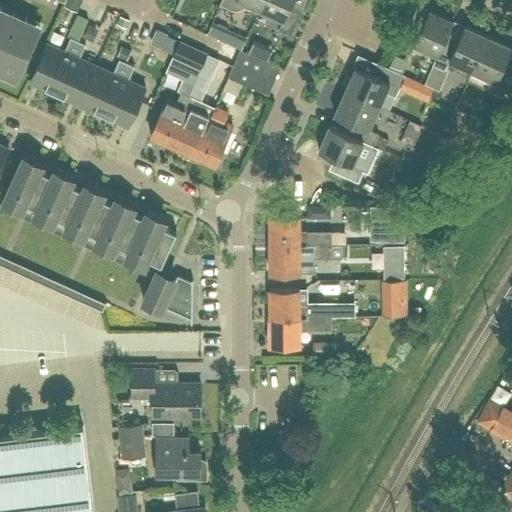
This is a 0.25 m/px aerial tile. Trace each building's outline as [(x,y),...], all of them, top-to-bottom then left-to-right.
[(262,0),(259,7),(283,18),(279,28),(291,33),(303,6),(291,1),(291,0),(262,0)] [(438,53),(446,36),(445,36),(453,18),(429,8),(422,24),(411,20),(398,48),(409,53),(414,42),(437,53),(438,53)] [(0,11),(0,38),(1,39),(11,17),(0,11)] [(1,39),(27,50),(37,29),(11,17),(1,39)] [(217,23),(212,33),(241,47),(246,38),(217,23)] [(438,53),(437,53),(433,63),(444,68),(448,58),(472,68),(487,34),(463,24),(456,40),(446,36),(438,53)] [(487,34),(472,68),(495,78),(491,89),(505,95),(511,78),(511,65),(504,62),(511,45),(487,34)] [(55,91),(78,39),(70,36),(64,50),(46,42),(29,80),(55,91)] [(1,39),(0,40),(0,66),(16,74),(27,50),(1,39)] [(79,102),(96,65),(79,57),(85,43),(78,39),(55,91),(79,102)] [(207,53),(185,43),(179,40),(173,55),(200,67),(207,53)] [(254,53),(272,56),(273,46),(256,43),(254,53)] [(240,50),(234,65),(228,78),(254,89),(267,62),(240,50)] [(96,65),(79,102),(103,113),(126,61),(119,58),(112,72),(96,65)] [(126,61),(103,113),(129,124),(145,87),(128,79),(134,65),(126,61)] [(345,89),(378,104),(385,90),(388,91),(391,91),(395,90),(398,88),(405,73),(378,61),(377,61),(372,73),(355,66),(345,89)] [(351,120),(346,131),(362,138),(373,143),(378,132),(368,127),(378,104),(345,89),(334,113),(351,120)] [(151,133),(173,143),(193,96),(189,93),(186,92),(183,91),(178,102),(167,97),(151,133)] [(193,152),(203,129),(211,113),(202,109),(206,101),(193,96),(173,143),(193,152)] [(211,113),(203,129),(193,152),(216,162),(233,124),(224,119),(228,111),(214,105),(211,113)] [(413,119),(405,142),(420,147),(428,124),(413,119)] [(335,156),(330,168),(357,180),(363,167),(362,167),(352,162),(362,138),(346,131),(329,123),(318,148),(335,156)] [(0,167),(9,148),(0,144),(0,167)] [(23,155),(15,174),(46,188),(55,169),(54,169),(52,174),(40,168),(42,163),(23,155)] [(46,188),(77,202),(85,183),(82,188),(71,182),(73,177),(55,169),(46,188)] [(37,208),(46,188),(15,174),(6,193),(37,208)] [(85,183),(77,202),(107,216),(116,197),(115,196),(113,202),(101,196),(104,191),(85,183)] [(37,208),(68,222),(77,202),(46,188),(37,208)] [(134,205),(116,197),(107,216),(138,229),(146,211),(146,210),(144,215),(132,210),(134,205)] [(107,216),(77,202),(68,222),(98,235),(107,216)] [(330,217),(330,203),(308,202),(307,216),(330,217)] [(146,211),(138,229),(170,244),(176,230),(162,224),(165,219),(146,211)] [(268,243),(329,242),(329,230),(306,230),(305,229),(298,229),(298,215),(268,215),(268,243)] [(98,235),(129,249),(138,229),(107,216),(98,235)] [(161,264),(170,244),(138,229),(129,249),(147,258),(147,257),(161,264)] [(329,242),(268,243),(268,270),(298,270),(298,256),(305,256),(306,255),(329,255),(329,242)] [(0,253),(0,263),(102,310),(106,302),(0,253)] [(163,304),(168,307),(190,317),(190,322),(192,322),(193,278),(191,278),(191,279),(177,273),(172,283),(154,275),(142,299),(161,308),(163,304)] [(268,287),(269,314),(330,314),(330,301),(306,302),(306,301),(299,301),(299,286),(268,287)] [(330,314),(269,314),(269,342),(298,342),(298,328),(306,328),(306,327),(330,327),(330,314)] [(113,332),(113,343),(134,344),(134,333),(113,332)] [(313,341),(313,354),(313,356),(334,357),(334,341),(313,341)] [(200,415),(200,380),(153,380),(153,367),(132,367),(132,395),(152,395),(151,415),(200,415)] [(506,406),(491,398),(479,420),(494,428),(495,426),(494,426),(504,407),(505,407),(506,406)] [(0,511),(94,511),(83,423),(0,433),(0,511)] [(142,423),(119,425),(122,457),(145,455),(142,423)] [(199,449),(187,449),(187,436),(155,436),(155,471),(170,471),(171,472),(175,472),(177,475),(181,475),(183,472),(190,472),(192,475),(203,475),(203,461),(199,458),(199,449)] [(511,473),(502,491),(511,496),(511,473)] [(176,508),(148,511),(205,511),(204,504),(198,505),(196,489),(174,493),(176,508)] [(139,511),(138,493),(119,495),(120,511),(139,511)]
